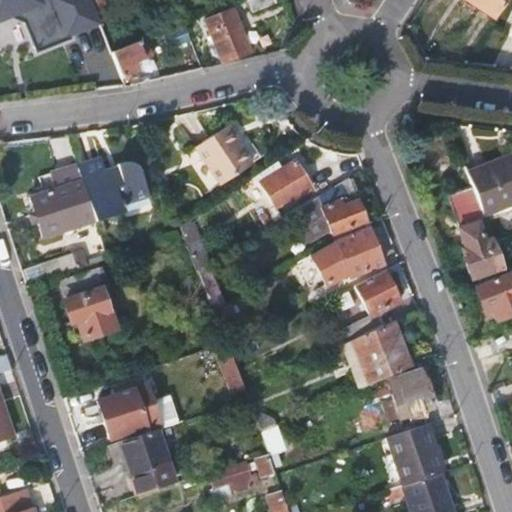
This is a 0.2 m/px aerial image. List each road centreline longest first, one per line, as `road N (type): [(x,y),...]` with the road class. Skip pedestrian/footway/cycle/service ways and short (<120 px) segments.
road 1 (unclassified): [(370,130),(509,511)]
road 2 (residential): [(0,122),(296,73)]
road 3 (residential): [(80,511),(0,267)]
